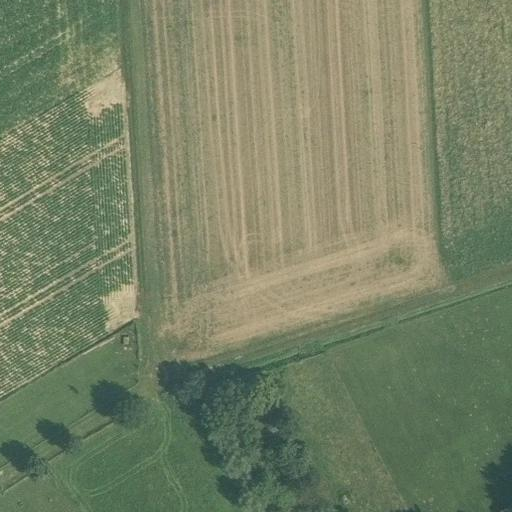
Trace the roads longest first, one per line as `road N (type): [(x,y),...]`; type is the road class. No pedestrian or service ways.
road 1 (track): [(149,391),(123,0)]
road 2 (track): [(149,391),(511,273)]
road 3 (track): [(149,391),(0,481)]
